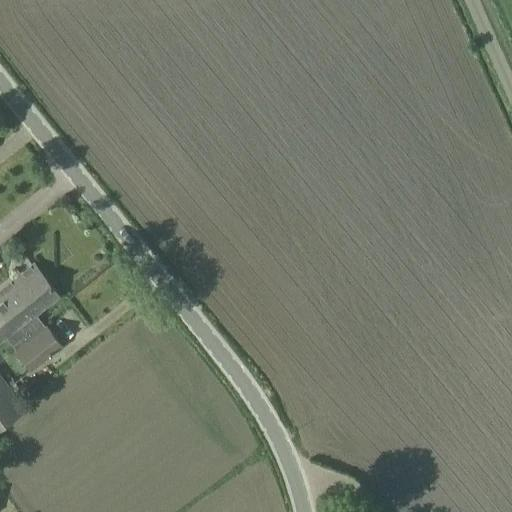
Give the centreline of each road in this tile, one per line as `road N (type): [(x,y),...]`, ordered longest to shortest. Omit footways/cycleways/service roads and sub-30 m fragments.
road 1 (tertiary): [(302,511),(276,439),(247,392),(0,85)]
road 2 (residential): [(511,114),(462,0)]
